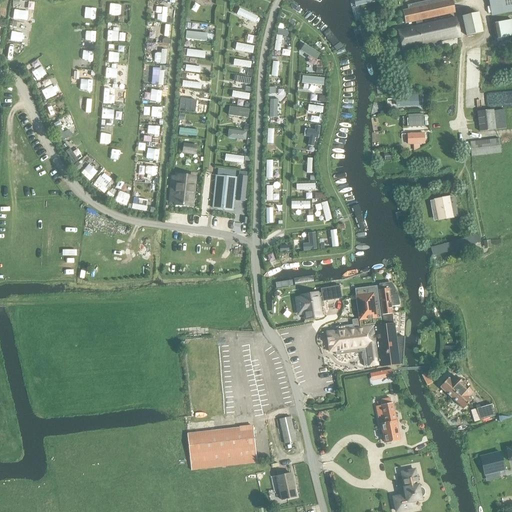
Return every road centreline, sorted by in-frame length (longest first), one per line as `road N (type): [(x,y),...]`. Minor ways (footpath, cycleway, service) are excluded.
road 1 (residential): [(324,511),(290,372),(258,303),(255,242)]
road 2 (unclassified): [(255,242),(261,74),(279,0)]
road 3 (track): [(477,216),(464,129),(466,50),(486,36),(480,0)]
